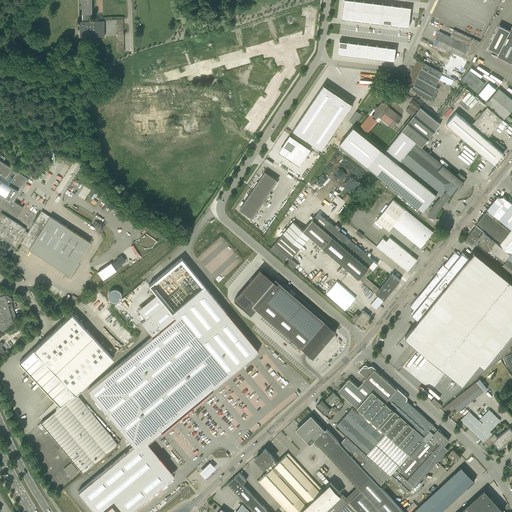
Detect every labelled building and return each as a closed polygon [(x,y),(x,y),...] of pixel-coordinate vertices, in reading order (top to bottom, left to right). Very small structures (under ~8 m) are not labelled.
[(79,37),(84,37),(104,36),(104,20),(88,21),(88,13),(92,13),(91,0),(80,0),(81,13),(82,13),(82,21),(79,21),(79,37)] [(344,0),(343,18),(409,27),(411,7),(354,0),(344,0)] [(499,25),(488,47),(499,53),(497,56),(511,63),(511,64),(511,26),(510,30),(502,26),(499,25)] [(439,31),(433,43),(437,45),(448,50),(470,61),(480,42),(471,37),(455,30),(453,30),(450,37),(439,31)] [(395,61),(396,48),(339,41),(338,53),(395,61)] [(442,73),(441,72),(436,69),(431,66),(416,60),(406,83),(413,87),(412,89),(430,99),(442,73)] [(461,79),(477,93),(485,84),(469,70),(461,79)] [(442,75),(440,79),(451,84),(453,80),(442,75)] [(488,83),(478,94),(486,100),(496,89),(488,83)] [(324,84),(293,130),(322,150),(353,104),(324,84)] [(511,109),(511,99),(499,88),(486,104),(504,119),(511,109)] [(387,106),(388,105),(384,102),(384,100),(382,101),(383,102),(378,108),(377,107),(376,107),(375,109),(374,109),(371,112),(369,114),(377,121),(378,122),(379,122),(381,119),(388,125),(389,124),(392,127),(401,117),(387,106)] [(409,104),(410,105),(406,110),(412,115),(420,105),(413,100),(409,104)] [(492,136),(490,135),(503,120),(487,106),(471,125),(456,112),(446,124),(494,164),(504,153),(487,139),(487,138),(489,140),(492,136)] [(352,128),(340,144),(367,166),(423,211),(437,193),(441,196),(446,200),(458,186),(460,187),(461,185),(462,186),(463,184),(464,182),(462,180),(465,177),(465,178),(466,177),(459,172),(458,174),(456,175),(437,160),(458,134),(443,121),(441,124),(421,107),(402,130),(385,152),(381,149),(354,126),(352,128)] [(362,115),(357,111),(349,122),(355,126),(362,115)] [(369,115),(360,126),(368,132),(377,121),(370,115),(369,115)] [(311,148),(290,134),(281,147),(285,150),(283,154),(300,165),(311,148)] [(24,165),(31,157),(33,155),(34,152),(33,149),(32,146),(30,144),(27,142),(17,137),(9,143),(14,165),(24,165)] [(5,158),(0,154),(0,211),(1,211),(3,208),(17,217),(23,207),(14,201),(28,178),(29,179),(29,178),(24,175),(17,171),(18,169),(16,168),(15,168),(14,167),(13,168),(11,167),(8,165),(2,161),(4,159),(5,158)] [(265,171),(239,209),(252,218),(278,180),(265,171)] [(41,172),(36,179),(40,181),(45,175),(41,172)] [(347,202),(352,197),(347,193),(343,198),(347,202)] [(497,197),(487,209),(499,219),(510,228),(511,229),(511,228),(511,202),(511,203),(504,197),(497,197)] [(389,230),(393,225),(406,209),(393,199),(376,220),(389,230)] [(441,207),(442,206),(437,202),(435,203),(434,205),(433,206),(432,208),(431,209),(430,211),(430,213),(429,214),(428,216),(434,218),(435,217),(436,215),(436,214),(437,212),(438,211),(439,210),(440,208),(441,207)] [(421,247),(433,232),(406,209),(393,225),(421,247)] [(21,243),(26,246),(29,248),(29,249),(69,275),(90,242),(50,216),(41,211),(28,232),(25,230),(26,228),(0,212),(1,211),(0,211),(0,235),(15,245),(21,236),(24,238),(21,243)] [(401,280),(400,280),(392,273),(379,289),(366,277),(378,264),(318,212),(313,219),(303,230),(371,288),(375,291),(374,292),(379,296),(384,300),(385,300),(385,299),(400,280),(401,280)] [(477,223),(487,231),(485,233),(496,241),(499,244),(510,231),(511,229),(510,228),(508,230),(486,212),(485,213),(484,213),(483,214),(484,215),(479,220),(477,221),(478,222),(477,223)] [(310,236),(303,230),(293,221),(270,248),(294,268),(297,264),(291,259),(310,236)] [(485,233),(476,226),(467,237),(477,246),(478,246),(487,254),(501,265),(507,258),(508,258),(511,254),(499,244),(496,241),(485,233)] [(511,252),(511,228),(511,229),(510,231),(499,244),(511,254),(511,252)] [(417,259),(413,256),(390,237),(387,241),(383,238),(376,246),(408,271),(417,259)] [(464,240),(467,243),(468,242),(476,248),(477,246),(467,237),(464,240)] [(131,245),(130,246),(137,255),(139,254),(131,245)] [(418,320),(405,336),(463,383),(480,362),(485,366),(511,332),(511,280),(475,250),(469,258),(468,257),(462,253),(460,256),(455,252),(454,251),(454,252),(449,259),(446,262),(444,265),(443,264),(442,266),(443,266),(441,268),(441,267),(439,269),(440,269),(439,271),(438,271),(437,272),(438,272),(435,276),(432,279),(431,280),(410,306),(414,309),(410,313),(418,320)] [(117,258),(117,260),(120,264),(125,261),(121,255),(117,258)] [(507,258),(501,265),(511,274),(511,261),(508,257),(507,258)] [(120,264),(117,260),(112,263),(116,269),(121,265),(120,264)] [(116,270),(111,262),(97,272),(103,279),(116,270)] [(274,280),(261,268),(234,299),(248,311),(253,305),(307,352),(313,357),(334,334),(336,330),(276,278),(274,280)] [(119,298),(115,288),(105,291),(109,302),(119,298)] [(0,323),(1,326),(2,329),(13,326),(12,323),(17,321),(11,301),(12,301),(11,298),(5,293),(4,293),(0,290),(0,323)] [(374,301),(379,296),(374,292),(370,297),(370,298),(374,301)] [(374,301),(371,304),(376,309),(384,300),(379,296),(374,301)] [(133,445),(78,491),(95,511),(128,511),(169,479),(169,478),(138,442),(157,426),(161,431),(186,410),(212,389),(208,384),(221,373),(225,378),(258,350),(227,313),(194,340),(175,317),(172,312),(164,303),(150,315),(148,312),(144,316),(145,318),(141,322),(152,336),(88,390),(133,445)] [(355,321),(361,327),(370,316),(363,310),(359,315),(356,313),(352,318),(355,321)] [(60,407),(75,393),(112,358),(72,313),(19,362),(60,407)] [(363,381),(393,408),(405,395),(397,388),(396,388),(391,383),(391,382),(389,382),(382,376),(382,374),(381,374),(375,369),(376,368),(373,366),(372,366),(371,366),(370,366),(369,367),(368,365),(367,365),(366,365),(365,365),(364,365),(363,366),(359,371),(366,378),(363,381)] [(345,383),(386,419),(405,436),(414,427),(393,408),(363,381),(358,386),(349,378),(348,380),(346,380),(347,381),(345,383)] [(476,382),(443,408),(448,412),(453,408),(451,406),(453,405),(455,407),(458,410),(482,391),(476,382)] [(338,390),(360,410),(379,427),(397,443),(398,444),(405,436),(386,419),(345,383),(341,387),(340,387),(340,388),(338,390)] [(326,399),(324,401),(326,404),(329,406),(330,405),(331,405),(333,403),(335,405),(340,399),(338,397),(334,392),(326,399)] [(66,482),(115,437),(75,393),(60,407),(32,433),(46,460),(66,482)] [(378,465),(390,475),(434,426),(434,425),(406,400),(407,399),(407,398),(407,397),(406,396),(405,395),(393,408),(414,427),(405,436),(398,444),(397,443),(378,465)] [(318,404),(316,406),(324,415),(328,411),(329,411),(330,409),(331,409),(331,408),(329,406),(326,404),(324,401),(322,400),(318,404)] [(379,427),(360,410),(358,413),(352,408),(336,426),(347,436),(341,442),(380,485),(389,476),(390,475),(378,465),(397,443),(379,427)] [(461,420),(480,438),(489,431),(490,431),(500,420),(489,410),(480,419),(483,422),(482,424),(469,411),(461,420)] [(300,425),(296,429),(297,430),(303,437),(307,441),(310,444),(315,440),(361,490),(350,500),(360,511),(404,511),(380,485),(340,443),(327,428),(326,428),(325,429),(311,414),(300,425)] [(408,493),(448,449),(444,445),(449,439),(440,431),(440,430),(439,429),(438,429),(437,429),(434,426),(390,475),(389,476),(408,493)] [(511,429),(509,427),(501,434),(507,441),(511,436),(511,429)] [(498,448),(507,441),(501,434),(497,437),(494,433),(493,434),(490,431),(489,431),(480,438),(484,442),(488,445),(493,441),(495,444),(496,445),(499,448),(498,448)] [(265,448),(258,455),(255,458),(264,467),(268,471),(260,478),(260,479),(258,481),(261,484),(287,511),(322,511),(340,495),(341,494),(330,483),(323,490),(288,452),(286,454),(278,462),(274,458),(265,448)] [(456,462),(461,456),(453,448),(447,454),(456,462)] [(210,462),(199,472),(205,478),(216,468),(210,462)] [(461,466),(412,511),(440,511),(475,480),(461,466)] [(247,480),(240,472),(228,483),(255,511),(269,511),(243,483),(247,480)] [(458,511),(501,511),(504,510),(484,489),(458,511)] [(340,495),(322,511),(336,511),(347,502),(340,495)] [(355,511),(347,502),(336,511),(355,511)]
